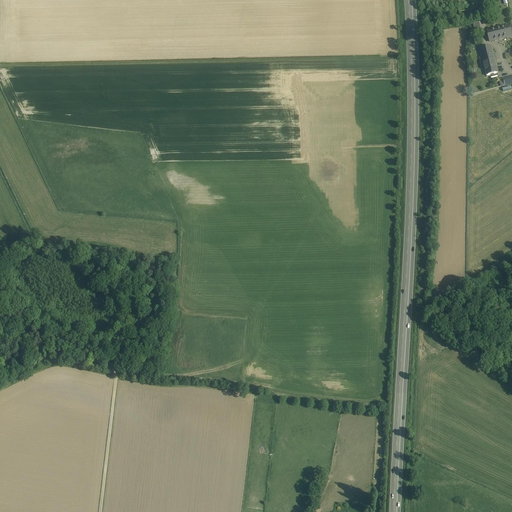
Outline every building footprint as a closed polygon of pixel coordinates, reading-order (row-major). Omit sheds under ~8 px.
[(480,21),(473,23),(476,35),(483,34),(480,21)] [(508,26),(488,31),(490,42),(511,36),(508,26)] [(491,46),(480,49),(484,64),(495,61),(491,46)] [(495,61),(484,64),(487,76),(498,73),(495,61)] [(511,77),(503,79),(505,86),(511,83),(511,77)]
